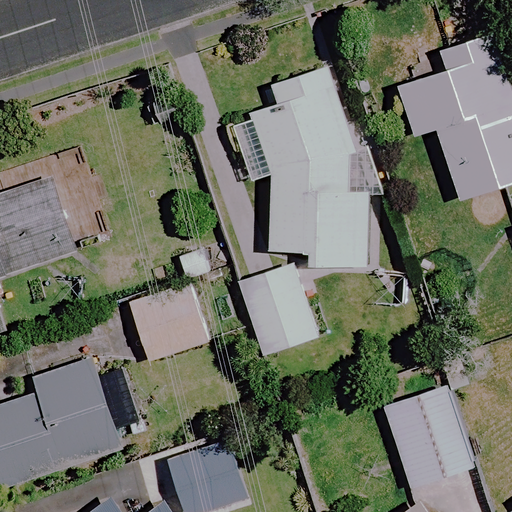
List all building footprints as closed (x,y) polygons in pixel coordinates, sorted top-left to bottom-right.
[(511,184),(511,93),(491,33),(437,51),(444,71),(398,88),(416,139),(436,131),(461,202),(511,184)] [(363,144),(336,58),(279,76),(285,93),(257,103),(260,111),(241,118),(257,171),(279,166),(276,241),(319,240),(318,254),(375,259),(376,183),(356,180),(357,145),(363,144)] [(0,277),(84,254),(64,179),(0,196),(0,334),(9,332),(0,299),(0,277)] [(319,339),(295,264),(239,282),(264,357),(319,339)] [(210,344),(192,285),(131,304),(149,363),(210,344)] [(121,430),(147,422),(130,367),(104,375),(99,357),(2,387),(6,400),(0,401),(0,487),(127,449),(121,430)] [(474,468),(444,383),(382,405),(412,490),(474,468)] [(198,511),(251,494),(231,432),(98,476),(109,511),(198,511)]
